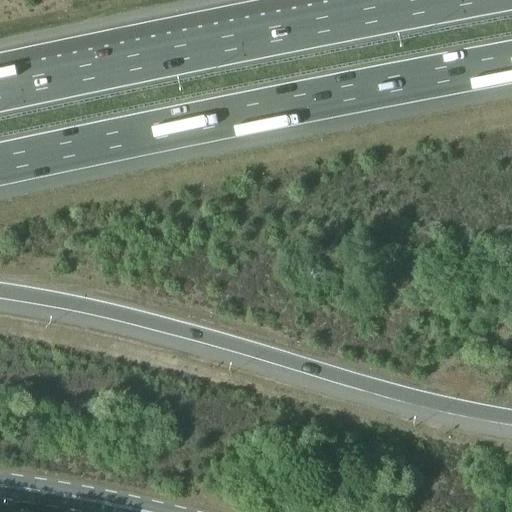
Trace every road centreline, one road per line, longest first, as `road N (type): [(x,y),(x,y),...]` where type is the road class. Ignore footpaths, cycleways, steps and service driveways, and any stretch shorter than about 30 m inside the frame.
road 1 (motorway): [(0,293),(511,420)]
road 2 (motorway): [(0,165),(511,62)]
road 3 (motorway): [(463,0),(0,91)]
road 4 (tertiary): [(138,511),(0,487)]
